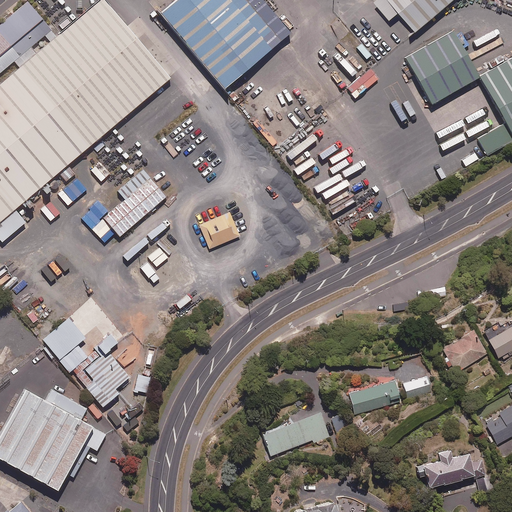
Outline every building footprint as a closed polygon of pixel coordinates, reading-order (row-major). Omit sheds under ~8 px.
[(50,42),(37,53),(19,68),(0,83),(0,242),(0,243),(25,222),(14,209),(57,173),(65,183),(76,173),(68,163),(170,78),(105,0),(99,0),(86,11),(84,9),(74,18),(76,20),(57,36),(50,42)] [(174,0),(160,12),(225,88),(288,35),(258,0),(174,0)] [(455,0),(392,0),(418,31),(455,0)] [(19,68),(37,53),(30,45),(44,34),(50,42),(57,36),(27,1),(0,23),(0,71),(13,61),(19,68)] [(450,29),(402,56),(428,102),(475,74),(450,29)] [(511,53),(475,74),(502,122),(475,137),(485,154),(511,138),(511,53)] [(183,135),(174,124),(165,131),(174,143),(183,135)] [(124,199),(103,217),(119,236),(166,197),(142,169),(116,191),(124,199)] [(321,229),(332,220),(322,206),(310,216),(321,229)] [(240,236),(230,212),(199,225),(209,249),(240,236)] [(332,220),(321,229),(328,237),(339,228),(332,220)] [(255,275),(241,282),(244,288),(258,281),(255,275)] [(446,296),(445,287),(424,290),(425,299),(446,296)] [(409,301),(394,303),(394,312),(409,311),(409,301)] [(84,336),(68,316),(42,338),(69,370),(71,368),(78,363),(87,355),(76,342),(84,336)] [(508,320),(500,324),(497,320),(483,328),(498,356),(502,354),(504,357),(511,352),(511,322),(510,324),(508,320)] [(487,352),(472,326),(441,345),(456,371),(487,352)] [(117,340),(110,332),(93,347),(95,349),(87,355),(78,363),(71,368),(102,404),(118,391),(114,386),(128,374),(107,348),(117,340)] [(145,395),(149,377),(139,374),(135,393),(145,395)] [(431,392),(428,377),(403,382),(404,390),(406,397),(431,392)] [(401,401),(395,379),(349,391),(355,413),(401,401)] [(46,398),(23,385),(0,427),(0,455),(56,486),(64,471),(72,476),(89,445),(96,449),(106,431),(80,418),(86,407),(51,388),(46,398)] [(511,388),(511,389),(511,391),(511,403),(498,411),(499,413),(485,421),(496,443),(511,434),(511,388)] [(132,416),(122,425),(127,430),(139,418),(129,407),(126,410),(132,416)] [(123,422),(112,408),(106,412),(117,427),(123,422)] [(330,437),(320,410),(262,432),(270,454),(312,439),(314,443),(330,437)] [(351,429),(345,412),(332,417),(338,434),(351,429)] [(490,473),(486,474),(482,457),(470,460),(468,450),(451,455),(449,447),(437,449),(439,457),(415,463),(418,474),(425,473),(428,485),(474,473),(475,477),(478,491),(494,487),(490,473)] [(337,511),(334,497),(315,501),(315,503),(306,505),(305,505),(304,504),(303,504),(302,504),(301,503),(300,504),(299,504),(297,504),(296,505),(295,505),(294,506),(294,507),(293,508),(292,509),(292,510),(290,510),(289,511),(337,511)] [(31,511),(20,498),(4,511),(0,511),(31,511)]
